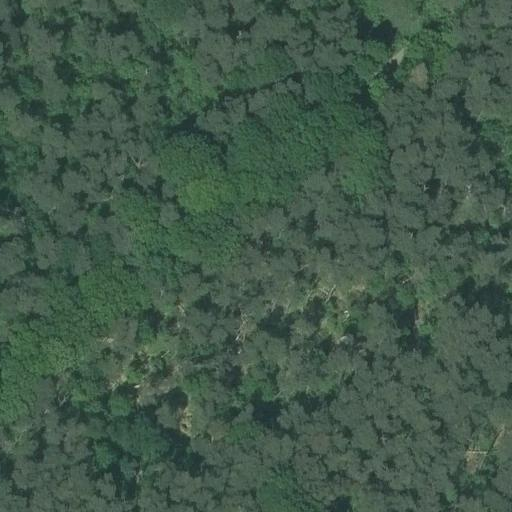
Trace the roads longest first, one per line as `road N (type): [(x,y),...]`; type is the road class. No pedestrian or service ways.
road 1 (track): [(476,0),(0,384)]
road 2 (track): [(328,115),(377,181),(445,511)]
